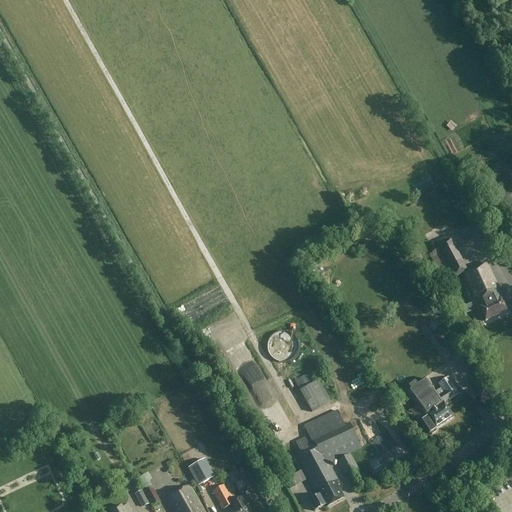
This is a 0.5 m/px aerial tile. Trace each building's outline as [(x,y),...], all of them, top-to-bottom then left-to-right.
[(499,230),(509,225),(503,215),(493,220),(499,230)] [(484,264),(480,266),(467,272),(448,235),(436,242),(440,249),(429,255),(444,284),(455,278),(459,277),(476,308),(476,307),(478,310),(479,309),(485,322),(507,312),(484,264)] [(401,321),(407,318),(403,310),(397,314),(401,321)] [(427,336),(432,334),(427,321),(421,323),(427,336)] [(356,330),(371,358),(381,353),(366,325),(356,330)] [(442,404),(437,397),(424,377),(440,367),(418,335),(414,329),(392,344),(395,349),(401,359),(404,357),(408,364),(406,366),(416,382),(405,389),(424,417),(420,420),(421,422),(420,422),(429,434),(431,435),(436,432),(435,430),(453,418),(443,403),(442,404)] [(295,339),(294,337),(292,335),(289,334),(287,333),(284,332),(282,332),(279,333),(277,333),(274,335),(272,336),(270,338),(269,340),(268,343),(267,345),(267,348),(267,350),(268,353),(269,355),(270,358),(272,360),(274,361),(277,362),(279,363),(282,363),(285,363),(287,363),(290,362),(292,360),(294,358),(296,356),(297,354),(298,351),(298,349),(298,346),(298,344),(297,341),(295,339)] [(377,371),(384,384),(394,379),(387,366),(377,371)] [(299,391),(311,413),(330,403),(318,382),(313,384),(307,374),(295,381),(300,391),(299,391)] [(443,393),(448,400),(449,401),(459,394),(449,377),(437,384),(443,393)] [(340,485),(329,464),(361,448),(349,423),(344,426),(337,411),(304,426),(309,436),(296,443),(302,455),(296,457),(315,493),(318,491),(320,495),(309,501),(314,511),(326,506),(327,508),(343,499),(337,486),(340,485)] [(366,485),(350,455),(336,462),(353,491),(366,485)] [(209,474),(214,481),(220,477),(216,470),(209,474)] [(197,479),(199,486),(209,483),(206,475),(197,479)] [(500,492),(511,486),(507,479),(496,486),(500,492)] [(246,511),(246,510),(247,510),(241,498),(233,502),(224,486),(213,492),(222,510),(231,505),(234,511),(231,511),(246,511)] [(203,511),(189,487),(165,500),(172,511),(203,511)] [(153,489),(146,493),(152,505),(159,502),(153,489)] [(135,495),(142,508),(149,505),(142,491),(135,495)]
